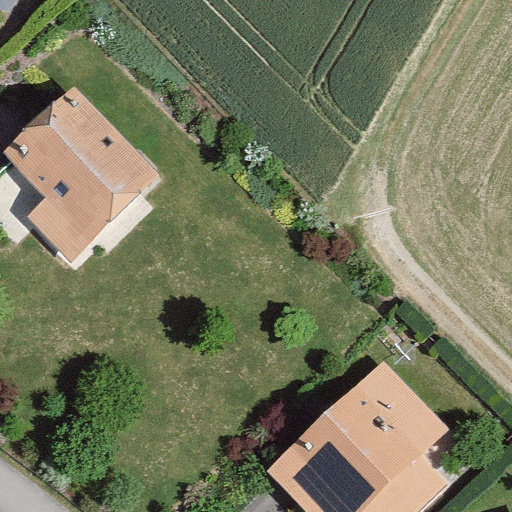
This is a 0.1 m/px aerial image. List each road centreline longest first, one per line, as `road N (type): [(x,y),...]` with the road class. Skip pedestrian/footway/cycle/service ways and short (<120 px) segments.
road 1 (track): [(137,0),(511,376)]
road 2 (track): [(378,246),(375,164),(479,0)]
